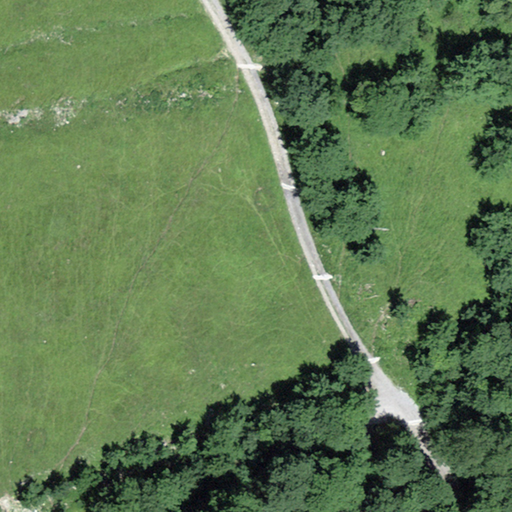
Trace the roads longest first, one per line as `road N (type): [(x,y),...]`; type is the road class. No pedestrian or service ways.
road 1 (track): [(391,400),(201,0)]
road 2 (track): [(343,511),(350,427),(391,400)]
road 3 (track): [(451,511),(391,400)]
